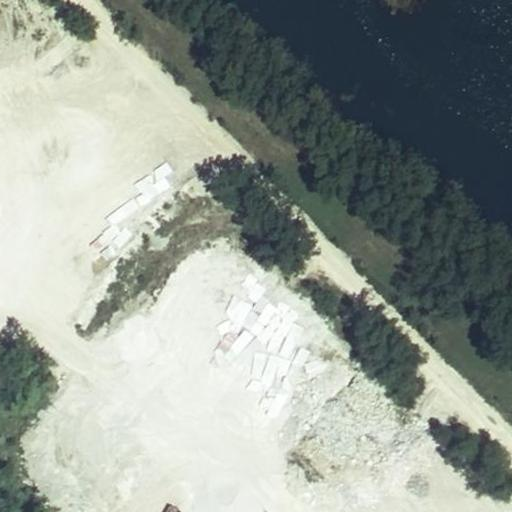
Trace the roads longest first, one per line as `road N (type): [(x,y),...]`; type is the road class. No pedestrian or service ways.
road 1 (unknown): [(511,444),(81,0)]
road 2 (unknown): [(0,297),(78,355),(313,474),(407,511)]
